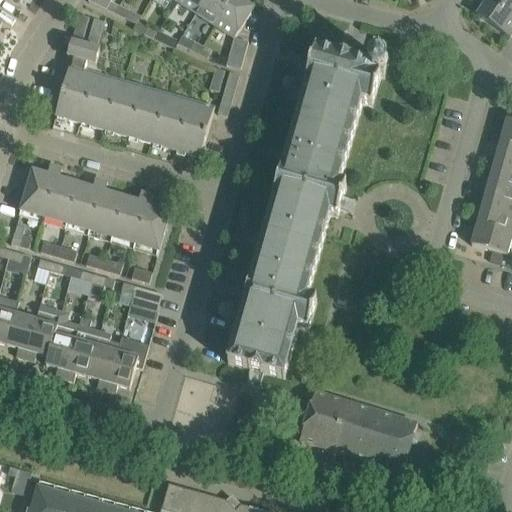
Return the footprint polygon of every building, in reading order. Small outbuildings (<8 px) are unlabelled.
[(90,0),(88,4),(116,17),(120,8),(111,4),(112,0),(90,0)] [(206,0),(179,0),(177,4),(196,16),(206,0)] [(215,28),(233,0),(206,0),(196,16),(215,28)] [(254,11),(237,0),(233,0),(215,28),(234,41),(226,68),(241,72),(248,45),(235,41),(254,11)] [(511,0),(488,0),(477,17),(506,36),(511,26),(511,0)] [(116,17),(125,22),(136,27),(141,18),(120,8),(116,17)] [(93,80),(83,77),(87,64),(96,67),(100,53),(96,52),(104,25),(94,22),(86,49),(82,47),(89,21),(79,18),(68,59),(75,61),(71,74),(69,73),(56,119),(80,126),(93,80)] [(144,38),(154,42),(157,34),(148,29),(144,38)] [(154,42),(163,46),(176,53),(180,44),(157,34),(154,42)] [(199,57),(203,49),(194,44),(190,53),(199,57)] [(199,57),(208,62),(212,53),(203,49),(199,57)] [(316,53),(249,290),(228,365),(285,382),(299,331),(309,334),(317,304),(307,301),(331,218),(338,221),(347,189),(340,187),(362,107),(372,110),(381,80),(384,81),(389,65),(373,60),(371,68),(316,53)] [(222,84),(225,74),(216,71),(213,82),(222,84)] [(236,88),(239,78),(230,75),(227,86),(236,88)] [(104,133),(117,87),(93,80),(80,126),(104,133)] [(219,95),(222,84),(213,82),(210,92),(219,95)] [(224,96),(233,99),(236,88),(227,86),(224,96)] [(141,94),(117,87),(104,133),(128,140),(141,94)] [(152,147),(166,101),(141,94),(128,140),(152,147)] [(221,107),(230,109),(233,99),(224,96),(221,107)] [(190,108),(166,101),(152,147),(176,154),(190,108)] [(221,107),(218,117),(227,120),(230,109),(221,107)] [(176,154),(200,161),(215,110),(214,109),(212,114),(190,108),(176,154)] [(511,123),(507,122),(501,143),(511,146),(511,123)] [(511,146),(501,143),(495,164),(511,168),(511,146)] [(511,168),(495,164),(489,185),(511,191),(511,168)] [(49,178),(33,173),(19,219),(42,226),(54,185),(47,183),(49,178)] [(62,187),(54,185),(42,226),(65,233),(79,187),(63,182),(62,187)] [(511,191),(489,185),(484,206),(511,213),(511,191)] [(65,233),(88,240),(100,199),(93,196),(94,191),(79,187),(65,233)] [(107,201),(100,199),(88,240),(111,246),(125,200),(109,196),(107,201)] [(111,246),(134,253),(146,212),(138,210),(140,205),(125,200),(111,246)] [(511,213),(484,206),(478,226),(511,236),(511,213)] [(153,214),(146,212),(134,253),(157,260),(171,214),(154,209),(153,214)] [(472,248),(504,257),(507,258),(511,240),(511,236),(478,226),(472,248)] [(17,228),(14,236),(11,247),(20,250),(23,239),(22,239),(25,230),(17,228)] [(20,250),(28,252),(32,242),(23,239),(20,250)] [(49,258),(52,247),(44,245),(41,256),(49,258)] [(52,247),(49,258),(58,260),(61,250),(52,247)] [(11,253),(3,251),(0,250),(0,259),(9,262),(11,253)] [(58,260),(66,263),(69,252),(61,250),(58,260)] [(66,263),(75,265),(78,255),(69,252),(66,263)] [(11,253),(9,262),(21,266),(24,257),(11,253)] [(86,269),(95,271),(98,260),(89,258),(86,269)] [(106,263),(98,260),(95,271),(103,273),(106,263)] [(50,274),(53,265),(40,262),(38,270),(50,274)] [(103,273),(112,276),(115,265),(106,263),(103,273)] [(53,265),(50,274),(48,282),(60,286),(65,269),(53,265)] [(123,268),(115,265),(112,276),(120,278),(123,268)] [(91,286),(92,286),(94,277),(73,271),(69,287),(88,301),(91,286)] [(144,273),(135,271),(132,282),(141,284),(144,273)] [(141,284),(149,287),(153,275),(144,273),(141,284)] [(92,286),(104,289),(113,292),(115,283),(94,277),(92,286)] [(121,294),(133,297),(136,289),(124,285),(121,294)] [(163,297),(148,292),(136,289),(133,297),(130,308),(138,310),(158,316),(163,297)] [(0,298),(0,345),(7,348),(16,317),(20,305),(0,298)] [(34,322),(16,317),(7,348),(19,351),(16,359),(26,362),(41,308),(39,308),(34,322)] [(46,368),(62,314),(41,308),(26,362),(35,365),(37,357),(48,360),(46,368)] [(70,316),(62,314),(46,368),(58,371),(55,379),(65,382),(80,328),(68,324),(70,316)] [(88,380),(101,334),(80,328),(65,382),(74,384),(76,376),(88,380)] [(112,337),(101,334),(88,380),(99,383),(97,391),(106,393),(117,354),(119,346),(110,344),(112,337)] [(121,340),(119,346),(117,354),(106,393),(116,396),(118,388),(130,392),(136,370),(143,372),(149,348),(121,340)] [(353,468),(355,461),(402,476),(417,427),(315,395),(300,444),(345,458),(343,465),(353,468)] [(16,479),(18,472),(10,470),(8,477),(16,479)] [(169,487),(161,511),(138,511),(40,484),(31,511),(259,511),(250,509),(250,510),(242,507),(237,511),(234,511),(226,503),(169,487)]
